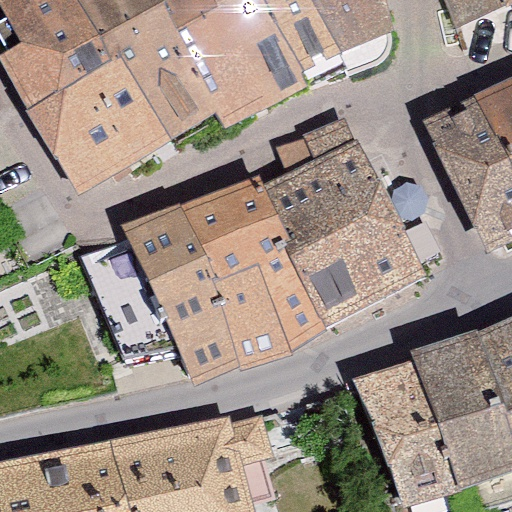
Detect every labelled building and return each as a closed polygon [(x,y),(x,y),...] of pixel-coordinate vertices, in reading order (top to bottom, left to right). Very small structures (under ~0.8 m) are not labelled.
[(0,51),(9,80),(0,84),(0,108),(66,223),(376,57),(363,0),(7,0),(0,4),(0,51)] [(511,0),(438,0),(453,41),(511,19),(511,0)] [(511,107),(465,127),(511,238),(511,107)] [(511,254),(511,238),(465,127),(413,149),(466,275),(511,254)] [(288,191),(116,255),(175,393),(296,359),(409,306),(339,141),(273,162),(288,191)] [(511,323),(359,384),(404,508),(511,474),(511,323)] [(257,422),(0,471),(0,511),(242,511),(241,504),(272,498),(257,422)]
